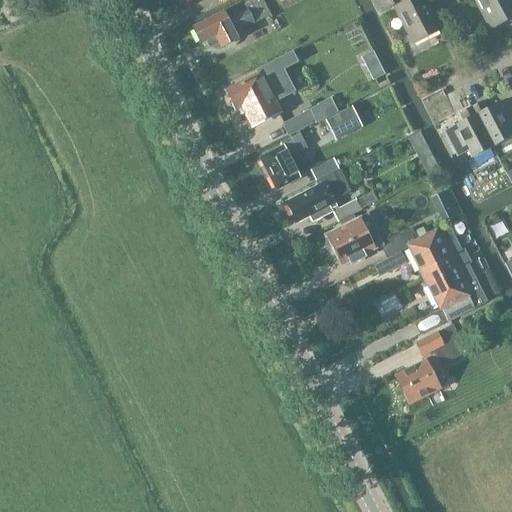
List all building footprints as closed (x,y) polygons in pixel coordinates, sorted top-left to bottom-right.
[(373,0),(381,14),(393,7),(413,45),(440,31),(423,0),(373,0)] [(511,0),(470,0),(471,1),(472,0),(474,0),(491,31),(511,19),(511,16),(507,8),(511,5),(511,0)] [(253,23),(247,11),(226,21),(223,14),(191,29),(199,45),(207,41),(210,48),(217,45),(220,50),(237,41),(233,33),(253,23)] [(283,71),(278,61),(256,72),(257,75),(225,92),(226,94),(223,99),(226,107),(233,107),(234,110),(241,106),(252,128),(279,114),(274,105),(295,94),(283,71)] [(368,71),(374,82),(385,76),(380,65),(368,71)] [(482,103),(471,109),(492,149),(511,138),(511,135),(510,131),(511,129),(511,109),(507,101),(487,111),(482,103)] [(326,121),(336,142),(363,129),(353,108),(326,121)] [(472,160),(492,149),(471,109),(460,114),(465,123),(444,133),(457,158),(468,153),(472,160)] [(309,112),(283,125),(289,137),(315,123),(309,112)] [(428,149),(420,133),(409,139),(415,150),(421,153),(428,149)] [(283,146),(260,159),(276,192),(304,177),(306,169),(297,152),(306,147),(300,134),(289,139),(282,143),(283,146)] [(332,214),(330,211),(336,208),(333,201),(350,193),(347,186),(339,170),(330,175),(317,181),(319,186),(286,204),(296,224),(308,218),(312,225),(332,214)] [(372,193),(356,201),(362,212),(378,204),(372,193)] [(363,256),(381,247),(380,246),(381,245),(374,231),(366,234),(359,220),(324,237),(326,240),(326,247),(331,250),(339,268),(350,262),(352,265),(364,259),(363,256)] [(381,245),(380,246),(381,247),(387,259),(395,255),(408,248),(407,247),(415,242),(410,231),(381,245)] [(408,248),(421,274),(419,275),(422,281),(467,258),(463,252),(460,254),(449,231),(437,237),(435,233),(426,237),(415,242),(407,247),(408,248)] [(422,281),(425,287),(427,286),(439,311),(445,308),(451,320),(473,309),(470,303),(482,297),(467,266),(470,264),(467,258),(422,281)] [(393,271),(387,260),(374,266),(380,278),(393,271)] [(425,362),(395,378),(409,406),(427,397),(438,392),(440,391),(430,372),(470,351),(468,348),(464,350),(452,326),(415,346),(421,358),(422,357),(425,362)] [(478,425),(440,445),(446,457),(441,460),(453,484),(502,459),(490,434),(485,437),(478,425)]
